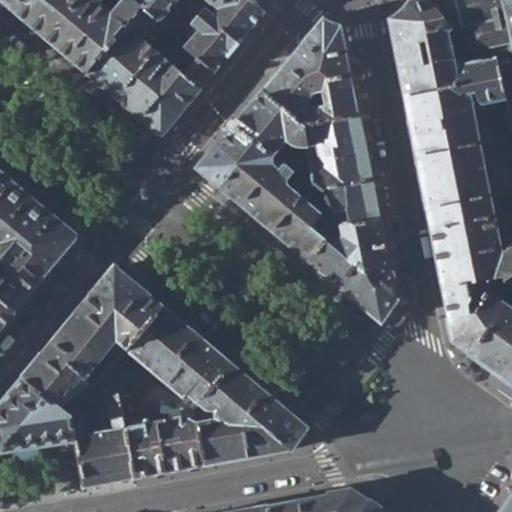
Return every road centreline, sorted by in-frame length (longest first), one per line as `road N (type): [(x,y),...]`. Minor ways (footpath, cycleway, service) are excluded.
road 1 (secondary): [(434,384),(356,0)]
road 2 (secondary): [(109,238),(376,460)]
road 3 (secondary): [(434,384),(167,167)]
road 4 (secondary): [(376,460),(156,500)]
road 5 (secondary): [(167,167),(0,26)]
road 6 (secondary): [(308,0),(167,167)]
road 7 (residential): [(109,238),(0,369)]
road 8 (secondary): [(0,146),(109,238)]
